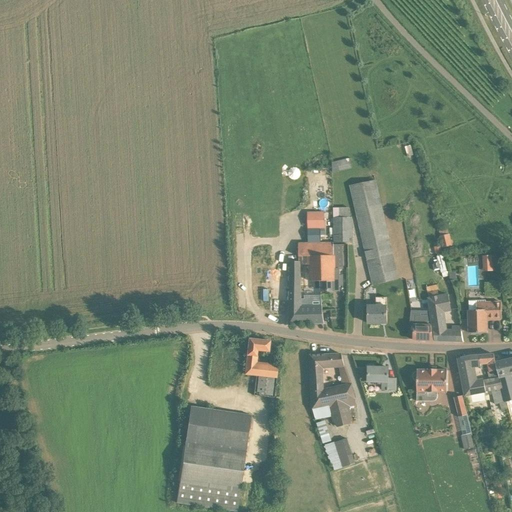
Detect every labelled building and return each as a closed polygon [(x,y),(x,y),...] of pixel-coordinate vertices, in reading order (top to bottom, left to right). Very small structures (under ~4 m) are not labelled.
[(332,163),(332,167),(332,173),(352,169),(351,159),(332,163)] [(373,285),(398,279),(375,180),(350,186),(373,285)] [(309,225),(324,224),(323,213),(308,215),(309,225)] [(334,243),(352,243),(352,218),(334,218),(334,243)] [(447,231),(439,233),(443,247),(443,248),(450,246),(447,231)] [(439,247),(438,242),(433,244),(436,255),(443,253),(441,246),(439,247)] [(299,262),(300,265),(311,266),(311,281),(321,281),(334,280),(334,256),(334,245),(312,245),(300,245),(300,257),(299,262)] [(321,292),(339,291),(339,286),(343,285),(343,278),(339,278),(339,269),(342,269),(342,256),(341,254),(341,245),(334,245),(334,256),(334,280),(321,281),(321,292)] [(484,270),(494,269),(494,253),(484,254),(484,270)] [(441,273),(442,273),(443,277),(449,276),(447,272),(442,255),(441,255),(436,257),(438,261),(434,262),(432,266),(433,271),(440,270),(441,273)] [(290,324),(311,324),(312,324),(324,324),(322,307),(320,296),(304,296),(304,300),(301,300),(300,265),(299,262),(291,262),(290,311),(290,324)] [(429,300),(435,342),(463,342),(461,329),(461,326),(452,327),(451,330),(447,330),(444,313),(452,311),(447,296),(429,300)] [(376,306),(368,307),(368,324),(387,324),(387,298),(376,298),(376,306)] [(469,310),(470,331),(470,333),(469,333),(487,333),(487,332),(486,320),(501,319),(501,302),(486,302),(486,300),(469,300),(469,310)] [(416,326),(414,341),(434,342),(432,331),(431,327),(416,326)] [(269,342),(249,339),(245,375),(255,376),(252,395),(274,398),(275,385),(276,385),(278,366),(256,364),(257,350),(268,351),(269,342)] [(355,406),(352,388),(343,389),(321,393),(320,368),(340,367),(344,367),(341,354),(310,356),(314,409),(312,410),(315,419),(331,416),(333,422),(338,428),(351,425),(352,417),(349,407),(355,406)] [(501,410),(507,408),(506,403),(496,362),(494,355),(479,356),(480,366),(481,370),(488,368),(491,379),(484,381),(486,392),(491,391),(495,405),(499,404),(501,410)] [(479,356),(471,356),(458,359),(465,396),(486,392),(484,381),(476,382),(473,367),(480,366),(479,356)] [(506,403),(511,401),(511,389),(508,376),(511,375),(511,358),(496,362),(506,403)] [(396,378),(394,378),(388,378),(388,368),(368,368),(368,382),(382,383),(382,391),(396,391),(396,378)] [(413,377),(413,378),(413,379),(414,380),(415,381),(416,381),(416,382),(417,382),(417,401),(433,402),(434,402),(435,401),(436,400),(437,400),(437,399),(437,398),(438,397),(438,393),(447,393),(447,370),(437,370),(428,369),(428,370),(417,370),(417,372),(416,372),(415,373),(414,373),(413,374),(413,375),(413,376),(413,377)] [(467,415),(462,396),(453,398),(458,417),(467,415)] [(176,503),(235,511),(236,511),(251,416),(190,407),(176,503)] [(318,420),(323,441),(331,439),(326,418),(318,420)] [(474,447),(470,434),(461,436),(464,450),(474,447)] [(355,464),(346,438),(334,442),(342,468),(355,464)]
